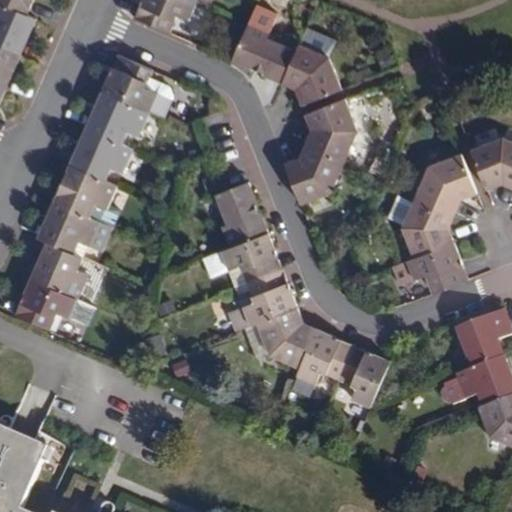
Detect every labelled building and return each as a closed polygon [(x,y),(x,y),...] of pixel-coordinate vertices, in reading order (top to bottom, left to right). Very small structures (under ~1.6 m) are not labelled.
[(0,0),(0,3),(25,14),(31,0),(0,0)] [(195,1),(193,0),(140,0),(131,20),(166,35),(174,14),(187,19),(195,1)] [(25,14),(0,3),(0,45),(19,54),(35,18),(25,14)] [(280,83),(294,51),(265,38),(268,32),(247,23),(229,62),(280,83)] [(298,42),(294,51),(280,83),(294,90),(300,104),(340,88),(326,55),(298,42)] [(19,54),(0,45),(0,90),(3,92),(19,54)] [(144,74),(147,68),(116,54),(111,52),(95,88),(141,108),(160,116),(169,95),(165,84),(144,74)] [(141,108),(95,88),(78,126),(116,142),(122,128),(132,134),(144,109),(141,108)] [(304,144),(343,161),(357,130),(343,97),(303,112),(310,130),(304,144)] [(78,126),(62,161),(100,178),(105,166),(116,171),(127,147),(116,142),(78,126)] [(501,182),(511,186),(511,139),(501,135),(470,147),(486,188),(501,182)] [(329,192),(343,161),(304,144),(297,159),(281,166),(299,205),(329,192)] [(417,196),(455,212),(462,197),(477,191),(461,151),(432,162),(417,196)] [(100,178),(62,161),(46,199),(84,215),(90,201),(100,206),(110,182),(100,178)] [(225,249),(266,233),(245,180),(211,194),(223,225),(216,228),(225,249)] [(405,223),(414,202),(400,196),(391,217),(405,223)] [(449,225),(455,212),(417,196),(414,202),(405,223),(404,225),(416,257),(456,242),(449,225)] [(29,235),(39,240),(66,252),(72,240),(83,245),(94,219),(84,215),(46,199),(29,235)] [(106,225),(94,219),(84,244),(95,249),(106,225)] [(281,270),(266,233),(225,249),(201,258),(208,277),(227,269),(238,265),(246,284),(281,270)] [(66,252),(39,240),(23,276),(68,296),(71,297),(82,273),(67,266),(73,255),(66,252)] [(456,242),(416,257),(393,265),(401,284),(426,275),(433,293),(470,279),(456,242)] [(238,265),(227,269),(234,288),(246,284),(238,265)] [(296,306),(281,270),(246,284),(253,301),(241,306),(249,325),(254,323),(296,306)] [(60,315),(68,296),(23,276),(7,311),(40,325),(47,309),(60,315)] [(71,297),(68,296),(60,315),(76,322),(85,303),(71,297)] [(303,324),(296,306),(254,323),(265,352),(298,367),(315,329),(303,324)] [(470,368),(502,356),(497,344),(501,337),(511,334),(502,309),(454,327),(470,368)] [(317,372),(337,380),(352,346),(315,329),(298,367),(294,375),(312,383),(317,372)] [(352,346),(337,380),(352,387),(347,398),(367,407),(388,362),(352,346)] [(511,394),(511,383),(502,356),(470,368),(455,373),(455,376),(462,393),(473,389),(480,407),(511,394)] [(449,399),(462,393),(455,376),(440,382),(442,386),(439,385),(438,390),(440,396),(446,397),(447,399),(449,399)] [(511,394),(480,407),(477,408),(488,439),(511,449),(511,394)] [(0,511),(28,511),(21,508),(49,447),(0,424),(0,511)]
